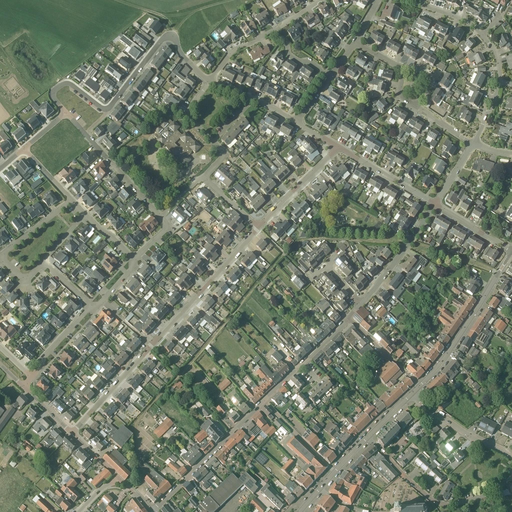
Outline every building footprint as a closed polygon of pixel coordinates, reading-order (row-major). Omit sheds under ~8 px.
[(284,14),(287,12),(286,10),(289,8),(285,2),(273,10),(278,17),(283,13),(284,14)] [(474,17),(478,10),(473,7),(473,8),(471,7),(472,6),(470,5),(471,4),(468,3),(465,8),(467,9),(466,12),(474,17)] [(327,10),(324,6),(318,10),(323,16),(327,14),(329,17),(333,13),(330,8),(327,10)] [(394,21),(398,9),(390,6),(388,12),(383,11),(380,20),(381,21),(386,22),(387,19),(394,21)] [(479,7),(478,10),(474,17),(482,22),(482,21),(485,22),(489,17),(483,14),(484,12),(483,10),(479,7)] [(261,28),(268,23),(267,22),(270,20),(265,12),(255,18),(261,28)] [(316,16),(315,14),(311,17),(310,15),(304,20),(308,26),(313,23),(315,25),(320,22),(317,18),(316,16)] [(349,28),(353,23),(349,20),(351,18),(346,14),(340,21),(341,21),(345,25),(349,28)] [(426,20),(420,17),(419,20),(418,20),(416,25),(413,24),(410,29),(413,31),(414,28),(420,31),(426,20)] [(429,33),(430,31),(427,30),(430,26),(429,26),(431,23),(426,20),(420,31),(425,34),(424,36),(426,38),(429,33)] [(256,29),(251,21),(248,23),(241,27),(246,36),(253,32),(253,31),(256,29)] [(344,35),(348,31),(343,28),(345,25),(341,21),(338,24),(337,26),(339,27),(337,30),(344,35)] [(155,22),(151,28),(145,24),(141,30),(147,34),(150,31),(155,35),(161,27),(155,22)] [(429,33),(432,34),(434,31),(439,34),(443,26),(438,23),(436,27),(436,26),(434,30),(431,29),(430,31),(429,33)] [(294,43),(300,39),(298,36),(301,35),(300,34),(303,32),(297,24),(293,27),(294,28),(287,32),(292,41),(294,43)] [(442,49),(446,41),(448,37),(445,36),(447,33),(447,32),(449,29),(443,26),(439,34),(437,37),(441,39),(437,47),(442,49)] [(233,30),(230,27),(224,32),(227,35),(222,39),(217,43),(222,49),(227,45),(226,44),(231,40),(233,41),(234,40),(234,41),(237,38),(238,37),(235,33),(236,33),(234,30),(233,30)] [(390,40),(396,30),(394,28),(391,33),(388,38),(390,40)] [(344,35),(337,30),(334,34),(330,31),(328,34),(335,39),(337,36),(341,40),(344,35)] [(459,43),(463,34),(456,30),(453,36),(449,34),(448,37),(446,41),(452,44),(454,40),(459,43)] [(375,42),(379,35),(373,32),(369,39),(375,42)] [(425,40),(424,42),(425,42),(428,44),(429,44),(432,36),(431,36),(432,34),(429,33),(426,38),(425,40)] [(334,48),(337,45),(333,42),(335,39),(328,34),(325,38),(327,40),(323,45),(331,50),(333,47),(334,48)] [(144,38),(140,35),(135,41),(145,48),(150,42),(144,38)] [(380,45),(384,38),(379,35),(375,42),(380,45)] [(508,41),(505,35),(498,39),(501,46),(500,47),(501,48),(505,46),(507,49),(511,46),(511,43),(510,40),(508,41)] [(137,52),(140,49),(123,36),(119,41),(131,50),(128,54),(136,60),(140,54),(137,52)] [(475,45),(470,40),(466,44),(464,41),(459,47),(463,52),(467,48),(469,50),(475,45)] [(391,52),(395,45),(389,41),(385,48),(391,52)] [(409,45),(406,44),(402,51),(405,52),(404,54),(409,57),(413,50),(415,48),(410,45),(409,45)] [(397,55),(401,48),(395,45),(391,52),(397,55)] [(201,56),(203,58),(208,54),(210,52),(204,46),(200,50),(198,52),(195,49),(193,52),(195,54),(193,55),(197,60),(201,56)] [(165,47),(161,52),(168,57),(171,52),(165,47)] [(269,53),(266,47),(261,50),(259,47),(252,51),(253,52),(249,54),(253,61),(259,58),(259,59),(264,57),(264,56),(269,53)] [(330,54),(323,48),(321,51),(320,50),(316,57),(323,62),(327,57),(327,58),(330,54)] [(415,61),(419,54),(413,50),(409,57),(415,61)] [(122,52),(118,58),(121,60),(118,64),(126,71),(127,69),(128,70),(131,66),(130,65),(131,64),(126,60),(129,58),(122,52)] [(161,52),(158,57),(164,62),(168,57),(161,52)] [(431,57),(431,56),(426,53),(422,60),(427,63),(431,57)] [(213,60),(210,56),(208,54),(203,58),(205,61),(201,64),(205,68),(206,67),(209,70),(214,65),(211,62),(213,60)] [(282,57),(277,54),(274,57),(273,56),(270,60),(275,64),(273,67),(275,68),(278,70),(283,62),(280,60),(282,57)] [(475,57),(473,54),(467,57),(465,59),(466,61),(468,60),(470,63),(475,61),(477,66),(480,65),(485,63),(481,55),(475,57)] [(372,63),(367,61),(367,60),(359,56),(355,63),(363,68),(365,64),(370,67),(369,70),(373,71),(376,65),(372,63)] [(158,57),(154,61),(161,66),(164,62),(158,57)] [(433,67),(437,60),(431,57),(427,63),(433,67)] [(153,71),(158,75),(160,73),(157,71),(161,66),(154,61),(151,66),(155,69),(153,71)] [(287,71),(292,64),(288,61),(283,68),(287,71)] [(294,71),(297,67),(292,64),(287,71),(292,74),(290,76),(293,78),(297,72),(294,71)] [(121,74),(121,75),(120,74),(120,73),(111,66),(112,67),(109,69),(112,71),(109,74),(119,82),(119,81),(123,76),(121,74)] [(178,66),(172,74),(175,76),(177,74),(181,68),(178,66)] [(302,79),(309,69),(304,66),(299,74),(304,76),(302,79)] [(222,78),(227,81),(231,73),(228,72),(230,69),(226,67),(223,72),(225,73),(222,78)] [(362,71),(357,67),(355,70),(350,68),(346,75),(353,79),(356,74),(359,76),(362,71)] [(84,82),(92,72),(88,69),(85,73),(84,73),(83,74),(79,71),(76,75),(77,75),(74,78),(80,82),(82,80),(84,82)] [(309,84),(313,79),(310,77),(313,72),(309,69),(302,79),(309,84)] [(156,78),(158,75),(153,71),(151,74),(147,71),(143,75),(150,80),(152,82),(156,78)] [(391,81),(393,74),(384,71),(383,75),(381,75),(380,78),(377,77),(376,81),(380,81),(383,82),(384,79),(391,81)] [(92,72),(84,82),(86,84),(84,86),(90,90),(95,83),(92,81),(93,79),(92,79),(95,75),(92,72)] [(299,74),(297,72),(293,78),(290,82),(293,84),(295,81),(299,74)] [(236,76),(231,73),(227,81),(232,83),(234,79),(237,80),(240,75),(240,74),(237,73),(236,76)] [(443,80),(449,84),(452,79),(453,78),(446,74),(443,80)] [(478,74),(477,75),(474,74),(471,78),(472,79),(482,84),(485,78),(482,76),(478,74)] [(143,75),(140,80),(146,85),(150,80),(143,75)] [(241,85),(245,78),(240,75),(237,80),(236,82),(241,85)] [(188,76),(185,79),(183,82),(185,83),(188,85),(193,89),(195,87),(194,86),(195,84),(190,80),(192,78),(188,76)] [(254,80),(249,77),(247,82),(245,85),(251,87),(254,80)] [(264,82),(259,79),(257,85),(254,89),(259,92),(262,87),(265,89),(265,88),(267,83),(264,82)] [(384,94),(386,86),(379,85),(380,81),(376,81),(376,80),(370,79),(369,82),(372,83),(373,83),(372,85),(377,87),(376,92),(384,94)] [(470,88),(476,91),(478,91),(478,92),(478,91),(474,89),(475,87),(477,88),(480,89),(482,84),(472,79),(469,84),(467,83),(466,85),(470,88)] [(143,89),(146,85),(140,80),(136,84),(143,89)] [(346,83),(341,80),(337,86),(342,89),(340,91),(345,94),(346,92),(345,91),(347,88),(350,90),(352,87),(354,84),(348,80),(346,83)] [(452,96),(453,94),(446,89),(449,84),(443,80),(439,85),(442,87),(441,89),(446,93),(452,96)] [(98,86),(95,83),(90,90),(95,94),(97,92),(99,93),(107,84),(103,81),(100,85),(99,84),(98,86)] [(270,97),(275,88),(276,86),(271,83),(271,84),(268,82),(267,83),(265,88),(268,89),(265,94),(270,97)] [(107,84),(99,93),(101,95),(99,98),(105,102),(107,99),(108,99),(111,96),(107,92),(108,91),(107,90),(110,86),(107,84)] [(145,91),(143,89),(136,84),(133,89),(142,96),(145,91)] [(193,89),(188,85),(186,88),(183,86),(180,91),(186,96),(188,93),(189,94),(193,89)] [(280,96),(283,90),(285,87),(283,86),(281,86),(279,91),(275,88),(270,97),(275,99),(277,94),(280,96)] [(182,104),(186,99),(184,98),(186,96),(180,91),(177,89),(176,88),(173,91),(173,92),(174,92),(173,93),(176,95),(179,98),(177,100),(182,104)] [(479,102),(482,97),(479,95),(475,93),(476,91),(470,88),(469,90),(470,91),(475,93),(472,99),(467,96),(467,97),(479,102)] [(286,105),(290,96),(285,94),(286,92),(283,90),(280,96),(283,98),(281,102),(286,105)] [(345,94),(340,91),(338,90),(337,93),(333,91),(331,94),(328,98),(337,103),(339,99),(339,98),(340,96),(346,99),(347,96),(345,94)] [(441,97),(443,94),(439,92),(436,90),(433,96),(442,101),(444,99),(441,97)] [(296,95),(292,93),(290,96),(286,105),(290,107),(293,102),(296,104),(299,98),(295,97),(296,95)] [(129,94),(126,98),(132,103),(136,99),(138,101),(140,98),(135,94),(133,97),(129,94)] [(182,104),(177,100),(174,98),(171,95),(167,100),(169,102),(167,104),(172,108),(174,105),(177,108),(179,105),(180,107),(182,104)] [(438,106),(442,101),(433,96),(429,101),(436,105),(438,106)] [(479,102),(467,97),(465,102),(463,101),(462,104),(470,108),(471,105),(473,106),(479,109),(481,104),(480,103),(479,102)] [(128,108),(132,103),(126,98),(122,103),(128,108)] [(329,106),(333,107),(334,105),(331,103),(325,99),(323,102),(329,106)] [(387,106),(384,103),(385,102),(382,100),(378,104),(374,101),(368,106),(372,110),(376,107),(381,112),(387,106)] [(31,103),(29,105),(38,115),(41,113),(46,119),(50,116),(50,117),(53,114),(53,113),(54,113),(52,111),(53,110),(50,107),(49,108),(47,106),(45,108),(42,105),(39,108),(36,105),(34,106),(31,103)] [(118,108),(115,113),(124,119),(127,115),(129,112),(124,109),(122,111),(118,108)] [(468,124),(471,119),(470,119),(471,116),(467,113),(468,110),(462,108),(460,113),(463,115),(460,120),(468,124)] [(398,119),(402,112),(397,109),(392,115),(398,119)] [(323,125),(327,117),(322,114),(323,112),(319,110),(316,116),(319,117),(317,121),(323,125)] [(403,122),(408,115),(402,112),(398,119),(403,122)] [(120,124),(124,119),(115,113),(111,117),(115,120),(113,123),(117,125),(120,128),(122,125),(120,124)] [(371,122),(378,117),(376,113),(369,118),(371,122)] [(27,125),(32,131),(39,125),(36,122),(39,120),(35,114),(30,119),(32,121),(27,125)] [(267,130),(274,118),(269,115),(266,120),(263,119),(259,125),(267,130)] [(328,128),(331,123),(336,126),(340,120),(338,118),(334,116),(332,120),(327,117),(323,125),(328,128)] [(275,133),(278,128),(275,126),(278,121),(274,118),(267,130),(271,132),(271,133),(274,135),(275,133)] [(174,122),(173,123),(170,120),(168,122),(164,119),(153,131),(156,134),(154,136),(157,139),(156,141),(162,146),(163,145),(170,152),(169,153),(175,159),(176,158),(178,160),(177,161),(184,168),(191,161),(187,157),(192,151),(195,154),(201,148),(195,142),(194,142),(191,139),(191,138),(185,133),(182,136),(177,131),(180,128),(174,122)] [(242,119),(239,122),(245,128),(248,124),(242,119)] [(412,131),(418,122),(413,119),(408,126),(407,128),(412,131)] [(235,126),(241,132),(245,128),(239,122),(235,126)] [(421,136),(421,135),(418,134),(424,125),(418,122),(412,131),(411,133),(417,136),(415,139),(417,141),(421,136)] [(5,123),(1,127),(6,133),(10,130),(5,123)] [(12,136),(18,143),(26,136),(23,132),(26,130),(21,124),(18,127),(20,130),(12,136)] [(278,135),(279,132),(284,135),(289,127),(284,124),(281,129),(278,128),(275,133),(278,135)] [(351,128),(343,124),(339,130),(344,133),(342,138),(344,139),(352,126),(351,128)] [(511,124),(510,127),(506,126),(505,129),(494,126),(492,135),(499,137),(498,140),(506,142),(508,135),(511,135),(511,124)] [(112,136),(121,129),(120,128),(117,125),(109,132),(112,136)] [(98,138),(104,132),(106,130),(102,126),(100,128),(94,133),(98,138)] [(235,126),(232,130),(238,135),(241,132),(235,126)] [(358,133),(360,130),(352,126),(344,139),(347,141),(349,136),(358,142),(362,135),(358,133)] [(290,142),(293,137),(290,135),(293,130),(289,127),(284,135),(282,139),(286,141),(287,140),(290,142)] [(232,130),(228,133),(234,139),(238,135),(232,130)] [(434,148),(437,143),(434,141),(438,135),(431,130),(426,140),(430,143),(429,145),(434,148)] [(12,143),(3,131),(0,133),(0,136),(4,141),(5,142),(0,146),(0,150),(4,155),(7,152),(7,153),(7,152),(9,151),(12,148),(11,146),(10,145),(12,143)] [(127,137),(124,133),(119,137),(122,141),(127,137)] [(237,142),(234,139),(228,133),(224,137),(230,143),(233,146),(235,143),(237,142)] [(102,142),(106,147),(112,141),(108,137),(102,142)] [(221,141),(227,147),(230,143),(224,137),(221,141)] [(301,146),(305,151),(312,145),(307,140),(305,141),(302,138),(296,144),(300,148),(301,146)] [(368,153),(374,143),(366,138),(363,144),(368,147),(365,152),(368,153)] [(112,141),(106,147),(110,151),(118,143),(114,139),(112,141)] [(451,157),(456,150),(450,147),(452,143),(446,140),(442,146),(447,149),(444,153),(443,153),(441,156),(446,160),(449,155),(451,157)] [(243,148),(241,146),(237,142),(235,143),(242,150),(243,148)] [(374,143),(368,153),(370,155),(372,150),(377,153),(379,151),(382,153),(386,147),(382,144),(381,147),(374,143)] [(319,154),(316,150),(312,145),(305,151),(300,156),(304,161),(307,158),(311,161),(311,162),(314,158),(315,157),(319,155),(319,154)] [(295,168),(301,163),(296,158),(299,156),(294,151),(290,155),(293,159),(289,162),(295,168)] [(97,158),(92,152),(89,155),(88,153),(82,158),(88,165),(89,165),(90,164),(97,158)] [(391,167),(397,156),(390,152),(386,158),(391,161),(388,165),(391,167)] [(285,178),(290,173),(283,166),(285,164),(276,154),(274,157),(282,165),(277,169),(285,178)] [(401,167),(404,161),(397,156),(391,167),(393,168),(396,164),(401,167)] [(492,163),(480,159),(479,162),(475,160),(472,171),(479,173),(480,170),(482,166),(485,167),(484,171),(491,173),(492,169),(490,168),(492,163)] [(444,170),(444,169),(443,168),(445,165),(437,160),(434,164),(437,166),(434,171),(441,175),(444,170)] [(34,171),(27,163),(21,167),(24,172),(21,174),(29,182),(32,180),(29,175),(34,171)] [(99,181),(102,178),(108,173),(104,168),(105,168),(100,163),(93,169),(98,174),(95,177),(99,181)] [(219,180),(226,172),(224,170),(226,167),(224,165),(214,176),(219,180)] [(417,168),(412,165),(409,168),(405,175),(412,180),(413,177),(416,179),(419,174),(423,167),(419,165),(417,168)] [(347,171),(342,166),(338,170),(334,166),(332,168),(341,177),(347,171)] [(68,184),(75,177),(67,168),(60,174),(63,177),(62,178),(68,184)] [(274,176),(280,182),(285,178),(277,169),(272,174),(267,168),(265,170),(271,177),(273,175),(274,176)] [(335,183),(341,177),(332,168),(330,170),(334,174),(329,178),(335,183)] [(269,179),(271,177),(265,170),(263,169),(261,171),(265,175),(269,179)] [(356,184),(362,173),(357,169),(353,176),(357,178),(357,179),(355,180),(353,182),(356,184)] [(11,174),(6,178),(12,184),(11,184),(14,188),(24,180),(16,171),(11,175),(11,174)] [(223,184),(233,173),(231,171),(228,174),(226,172),(219,180),(223,184)] [(228,188),(231,184),(235,180),(232,178),(235,175),(233,173),(223,184),(228,188)] [(364,182),(368,176),(362,173),(356,184),(358,185),(359,183),(359,181),(360,180),(364,182)] [(117,185),(116,183),(118,181),(114,176),(107,182),(112,187),(116,191),(120,187),(118,184),(117,185)] [(429,176),(428,179),(426,178),(421,185),(427,189),(430,184),(434,186),(437,181),(433,179),(429,176)] [(257,190),(259,188),(250,178),(248,180),(253,185),(257,190)] [(369,195),(377,182),(372,178),(368,185),(372,187),(372,188),(370,189),(369,191),(367,194),(369,195)] [(83,195),(85,193),(91,188),(89,186),(87,188),(85,186),(81,181),(72,189),(77,194),(80,191),(83,195)] [(276,186),(270,181),(266,185),(271,191),(276,186)] [(333,190),(326,182),(323,185),(323,184),(318,188),(315,185),(313,186),(322,196),(324,199),(327,196),(324,193),(327,189),(330,192),(333,190)] [(379,191),(383,185),(377,182),(369,195),(371,196),(373,194),(375,192),(374,190),(375,189),(379,191)] [(95,184),(91,188),(85,193),(87,195),(82,200),(84,201),(83,202),(86,206),(87,205),(89,207),(96,201),(90,194),(98,187),(95,184)] [(239,194),(241,192),(244,190),(237,184),(233,188),(239,194)] [(271,191),(266,185),(265,185),(261,189),(266,195),(271,191)] [(315,202),(322,196),(313,186),(311,188),(314,192),(310,196),(315,202)] [(382,197),(383,197),(385,198),(384,201),(383,203),(385,204),(393,191),(387,187),(383,194),(381,192),(376,200),(379,202),(382,197)] [(124,197),(127,200),(131,195),(125,188),(120,193),(118,195),(122,200),(124,197)] [(200,200),(207,192),(202,188),(197,193),(196,192),(193,195),(197,199),(198,198),(200,200)] [(460,201),(464,195),(465,193),(461,190),(457,197),(451,193),(447,201),(448,201),(448,202),(450,203),(453,204),(453,203),(455,205),(458,200),(460,201)] [(260,207),(265,203),(259,197),(255,192),(254,191),(249,196),(254,201),(255,201),(260,207)] [(394,200),(398,194),(393,191),(385,204),(387,205),(389,201),(389,199),(390,198),(393,199),(389,206),(392,208),(396,201),(394,200)] [(112,200),(118,195),(115,192),(109,197),(112,200)] [(207,202),(211,196),(207,192),(200,200),(203,202),(202,203),(205,206),(208,204),(207,202)] [(52,206),(57,202),(51,194),(46,198),(46,199),(43,201),(48,207),(51,205),(52,206)] [(249,196),(248,194),(245,197),(252,204),(250,206),(255,212),(260,207),(255,201),(254,201),(249,196)] [(466,212),(470,205),(465,203),(468,198),(464,195),(460,201),(463,203),(460,208),(466,212)] [(417,213),(421,208),(407,199),(405,202),(413,207),(411,209),(417,213)] [(479,219),(482,213),(479,211),(484,202),(479,199),(476,204),(478,205),(472,215),(479,219)] [(141,207),(142,207),(138,203),(136,205),(132,201),(126,206),(131,211),(133,210),(135,212),(136,212),(139,215),(144,211),(141,207)] [(294,205),(303,214),(308,207),(303,202),(299,207),(296,203),(294,205)] [(102,206),(99,203),(93,209),(96,212),(95,213),(101,220),(108,213),(102,206)] [(497,205),(495,203),(494,205),(493,204),(489,211),(493,213),(497,207),(497,206),(497,205)] [(40,215),(44,212),(37,204),(26,212),(32,220),(39,214),(40,215)] [(302,219),(305,216),(303,214),(294,205),(292,207),(295,211),(291,215),(293,217),(291,219),(296,224),(298,222),(297,220),(299,218),(302,219)] [(176,221),(183,213),(180,210),(181,210),(177,206),(174,209),(176,211),(171,216),(176,221)] [(417,213),(411,209),(410,212),(406,210),(405,212),(402,210),(400,213),(406,217),(408,214),(414,218),(417,213)] [(241,230),(244,227),(241,224),(243,223),(237,218),(239,216),(234,211),(231,214),(233,216),(229,220),(233,223),(241,230)] [(186,215),(183,213),(176,221),(180,225),(185,219),(187,221),(190,218),(186,215)] [(377,216),(384,221),(385,219),(380,216),(381,214),(379,213),(377,216)] [(407,228),(411,223),(405,219),(406,217),(400,213),(398,215),(401,217),(397,222),(407,228)] [(117,219),(113,214),(107,219),(112,224),(111,225),(117,231),(119,229),(120,230),(122,228),(121,228),(123,226),(117,219)] [(28,222),(23,216),(20,218),(21,220),(19,221),(17,219),(12,223),(18,231),(23,227),(22,225),(24,223),(25,224),(28,222)] [(440,227),(444,221),(437,217),(433,223),(433,224),(431,228),(434,230),(436,225),(440,227)] [(158,224),(151,218),(146,223),(145,222),(139,227),(143,233),(146,230),(150,234),(153,230),(152,229),(158,224)] [(220,224),(225,228),(226,226),(229,228),(234,232),(235,231),(238,234),(241,230),(233,223),(229,220),(229,219),(225,224),(222,222),(220,224)] [(441,234),(441,235),(441,234),(444,236),(444,235),(450,225),(444,221),(440,227),(443,230),(441,234)] [(277,223),(275,225),(287,235),(293,229),(285,222),(281,226),(277,223)] [(404,233),(407,228),(397,222),(394,227),(404,233)] [(505,228),(504,228),(505,225),(500,222),(496,228),(502,232),(501,234),(508,239),(511,233),(511,229),(510,229),(509,231),(505,228)] [(273,235),(279,240),(280,238),(282,241),(287,235),(275,225),(273,227),(277,230),(273,235)] [(91,231),(85,226),(83,229),(82,228),(81,230),(81,231),(78,234),(81,236),(79,239),(85,244),(89,239),(86,236),(91,231)] [(457,238),(461,231),(454,227),(447,238),(450,240),(453,235),(457,238)] [(2,245),(5,243),(4,243),(7,240),(5,237),(9,234),(4,228),(0,230),(0,233),(1,234),(0,234),(0,245),(2,245)] [(143,238),(137,231),(132,236),(129,239),(130,239),(127,242),(126,241),(127,241),(126,241),(128,244),(130,247),(130,246),(133,249),(137,245),(136,244),(143,238)] [(460,246),(467,235),(461,231),(457,238),(460,240),(457,244),(460,246)] [(228,245),(231,242),(228,239),(230,237),(225,233),(220,238),(228,245)] [(205,237),(211,243),(213,241),(206,234),(204,236),(205,237)] [(444,236),(441,234),(441,235),(436,243),(439,245),(445,236),(444,236)] [(215,259),(218,256),(215,253),(217,251),(211,247),(209,245),(211,243),(205,237),(203,239),(208,244),(204,249),(206,251),(215,259)] [(473,248),(477,241),(470,237),(464,248),(467,250),(469,245),(473,248)] [(82,244),(75,238),(72,241),(71,243),(70,242),(65,248),(71,254),(77,248),(76,248),(78,246),(79,248),(82,244)] [(225,248),(228,245),(220,238),(216,243),(221,247),(222,245),(225,248)] [(101,250),(107,245),(104,241),(98,246),(101,250)] [(256,247),(261,252),(264,248),(265,249),(268,252),(270,250),(273,247),(269,243),(266,246),(261,241),(256,247)] [(477,256),(481,249),(484,245),(477,241),(473,248),(477,250),(474,254),(477,256)] [(318,248),(319,249),(325,255),(326,257),(331,252),(329,250),(331,248),(325,242),(322,244),(318,248)] [(200,254),(196,251),(193,248),(191,250),(198,257),(201,255),(200,254)] [(493,261),(498,254),(488,248),(483,255),(493,261)] [(198,257),(191,250),(189,249),(188,250),(190,252),(189,253),(196,259),(198,257)] [(312,251),(320,260),(325,255),(319,249),(315,253),(313,251),(312,251)] [(391,254),(385,250),(382,253),(378,250),(374,255),(379,259),(381,256),(386,260),(391,254)] [(153,261),(149,265),(158,273),(162,269),(159,267),(163,263),(161,261),(165,257),(164,257),(158,251),(156,254),(155,254),(153,256),(151,259),(153,261)] [(215,259),(206,251),(201,256),(208,261),(209,260),(212,262),(215,259)] [(316,264),(320,260),(312,251),(308,255),(316,264)] [(342,253),(339,256),(337,257),(339,260),(335,263),(340,268),(349,259),(344,255),(346,253),(344,251),(342,253)] [(67,256),(63,252),(61,255),(60,254),(61,253),(60,253),(54,260),(57,263),(56,263),(59,266),(66,259),(65,258),(67,256)] [(252,264),(253,265),(257,261),(256,259),(250,253),(245,258),(252,264)] [(317,265),(316,264),(308,255),(306,253),(301,257),(302,258),(298,263),(302,267),(300,269),(304,273),(311,267),(312,269),(317,265)] [(112,258),(107,254),(104,257),(108,260),(102,266),(110,273),(113,269),(112,268),(117,263),(112,258)] [(379,259),(374,255),(376,256),(374,259),(371,257),(368,262),(373,265),(375,263),(381,268),(384,263),(379,259)] [(422,266),(426,261),(420,257),(416,262),(411,257),(406,263),(415,270),(419,264),(422,266)] [(253,266),(253,265),(252,264),(245,258),(241,263),(247,269),(249,270),(250,270),(253,267),(253,266)] [(349,259),(340,268),(338,269),(343,274),(351,266),(351,265),(347,261),(349,259)] [(202,274),(205,271),(202,268),(204,266),(199,261),(194,266),(202,274)] [(412,281),(419,273),(414,270),(415,270),(406,263),(401,270),(407,274),(405,276),(412,281)] [(148,268),(145,266),(141,270),(148,276),(152,272),(153,274),(156,271),(150,266),(148,268)] [(190,271),(195,276),(196,274),(199,277),(202,274),(194,266),(190,271)] [(351,275),(353,272),(355,270),(351,266),(343,274),(347,278),(344,281),(346,283),(350,279),(353,277),(351,275)] [(185,272),(181,267),(179,269),(180,271),(183,273),(181,275),(178,278),(181,281),(189,288),(192,285),(189,282),(191,280),(186,276),(183,274),(185,272)] [(378,272),(373,267),(371,269),(370,268),(368,270),(367,269),(365,271),(363,273),(365,275),(368,273),(372,278),(378,272)] [(90,270),(87,268),(83,272),(91,279),(93,281),(96,278),(101,283),(102,281),(103,282),(102,282),(103,282),(106,279),(105,279),(106,277),(98,270),(95,274),(93,272),(91,270),(90,270)] [(237,279),(241,274),(236,269),(231,274),(237,279)] [(148,276),(141,270),(137,274),(140,277),(138,279),(144,284),(146,282),(150,278),(148,276)] [(300,290),(306,284),(300,278),(302,276),(298,271),(294,275),(297,279),(293,283),(300,290)] [(362,287),(367,283),(365,281),(367,279),(361,273),(359,275),(361,276),(357,281),(362,287)] [(232,284),(237,279),(231,274),(226,279),(232,284)] [(330,278),(325,274),(323,276),(321,274),(314,280),(317,283),(319,280),(324,284),(325,283),(330,278)] [(403,279),(398,274),(393,280),(399,284),(402,287),(405,283),(407,285),(408,286),(410,283),(411,281),(412,281),(405,276),(403,279)] [(328,289),(334,283),(335,282),(331,277),(330,278),(325,283),(327,286),(325,288),(327,290),(326,291),(328,289)] [(511,280),(507,277),(505,281),(498,291),(508,297),(511,292),(511,280)] [(48,282),(44,278),(41,281),(40,281),(39,282),(39,283),(36,286),(37,287),(37,288),(39,290),(40,290),(43,292),(48,287),(53,292),(59,286),(51,278),(48,282)] [(97,285),(93,281),(91,279),(88,282),(87,281),(82,286),(87,291),(86,291),(90,295),(95,289),(94,288),(97,285)] [(142,287),(133,279),(131,281),(129,283),(138,291),(142,287)] [(264,279),(260,283),(264,288),(268,283),(264,279)] [(350,279),(346,283),(349,286),(355,293),(357,291),(359,293),(363,288),(362,287),(357,281),(354,284),(350,279)] [(397,298),(400,295),(397,293),(399,290),(396,288),(399,284),(393,280),(388,287),(394,291),(391,295),(396,300),(398,298),(397,298)] [(7,284),(3,281),(0,284),(0,287),(2,289),(6,293),(6,294),(8,292),(13,287),(9,282),(7,284)] [(187,291),(189,288),(181,281),(177,286),(182,290),(183,288),(187,291)] [(480,285),(476,283),(473,281),(466,292),(472,296),(476,290),(477,290),(480,285)] [(134,296),(138,291),(129,283),(127,285),(125,288),(131,294),(134,296)] [(223,294),(228,289),(222,283),(218,289),(223,294)] [(327,299),(329,301),(334,296),(339,291),(337,289),(338,288),(334,283),(328,289),(332,294),(327,299)] [(176,303),(181,298),(175,293),(177,290),(173,287),(171,289),(174,291),(171,294),(173,295),(171,298),(176,303)] [(461,292),(457,288),(454,287),(451,291),(458,296),(461,292)] [(216,301),(218,303),(221,305),(224,302),(222,301),(226,297),(223,294),(218,289),(213,294),(218,298),(216,301)] [(289,293),(286,290),(284,293),(291,299),(294,296),(290,292),(289,293)] [(348,296),(347,295),(344,292),(343,291),(341,293),(339,291),(334,296),(336,298),(337,297),(338,297),(340,300),(341,301),(346,301),(348,299),(347,297),(348,296)] [(11,295),(8,292),(6,294),(6,293),(0,299),(0,304),(2,306),(7,300),(11,304),(12,304),(16,299),(18,297),(13,293),(11,295)] [(380,304),(385,309),(389,305),(386,302),(390,298),(384,292),(378,297),(382,302),(380,304)] [(126,297),(124,296),(122,293),(117,298),(120,301),(122,303),(125,305),(128,302),(134,307),(137,303),(134,300),(128,294),(126,297)] [(38,305),(42,301),(35,294),(31,299),(32,300),(31,301),(27,301),(27,307),(33,307),(36,304),(38,305)] [(471,310),(476,302),(469,297),(464,305),(454,298),(451,302),(461,309),(457,315),(455,313),(452,317),(455,318),(462,323),(471,310)] [(164,317),(168,312),(163,307),(165,305),(161,301),(157,298),(155,300),(159,303),(154,308),(164,317)] [(163,299),(161,301),(165,305),(167,303),(172,307),(176,303),(171,298),(169,300),(168,298),(166,301),(163,299)] [(210,308),(214,304),(209,298),(204,303),(210,308)] [(27,307),(27,301),(27,299),(21,300),(21,301),(18,301),(16,299),(12,304),(16,308),(21,308),(21,310),(21,312),(26,317),(30,312),(27,309),(27,307)] [(499,303),(493,299),(489,305),(495,309),(497,306),(501,308),(503,309),(507,302),(505,300),(502,299),(499,303)] [(74,312),(80,306),(73,300),(68,306),(63,311),(69,316),(73,311),(74,312)] [(343,311),(348,307),(346,306),(348,304),(346,301),(341,301),(340,302),(336,302),(333,305),(338,310),(340,308),(343,311)] [(438,306),(437,309),(442,312),(447,303),(445,301),(441,308),(438,306)] [(217,328),(220,325),(211,316),(214,312),(211,310),(210,308),(204,303),(200,308),(205,313),(207,314),(204,317),(211,323),(214,325),(215,326),(217,328)] [(316,307),(322,313),(330,306),(327,303),(322,308),(318,304),(316,307)] [(164,317),(154,308),(148,315),(152,319),(155,317),(160,321),(164,317)] [(360,325),(369,316),(368,315),(369,314),(362,308),(352,318),(360,325)] [(381,318),(386,313),(387,312),(383,308),(376,314),(381,318)] [(452,317),(444,310),(442,313),(438,320),(446,326),(444,329),(453,335),(462,323),(455,318),(452,317)] [(480,318),(487,323),(490,317),(495,320),(497,318),(485,310),(480,318)] [(111,316),(108,313),(107,313),(104,311),(99,316),(100,317),(93,324),(94,326),(97,328),(98,329),(98,328),(99,330),(101,328),(99,327),(105,321),(108,324),(113,319),(110,316),(111,316)] [(328,319),(334,325),(335,324),(340,319),(335,313),(336,313),(334,311),(332,313),(333,314),(329,318),(328,319)] [(67,319),(60,313),(57,316),(51,323),(54,326),(56,327),(57,326),(59,328),(64,323),(64,322),(67,319)] [(131,313),(125,320),(127,322),(134,315),(131,313)] [(146,317),(147,318),(143,323),(151,331),(156,326),(151,321),(152,319),(148,315),(146,313),(144,315),(146,318),(146,317)] [(196,313),(191,318),(197,323),(199,326),(204,320),(209,325),(209,324),(212,327),(214,325),(211,323),(204,317),(202,319),(196,313)] [(367,332),(371,329),(376,323),(369,316),(360,325),(367,332)] [(197,323),(191,318),(186,323),(192,328),(195,330),(199,326),(197,323)] [(488,338),(486,336),(488,333),(486,332),(490,325),(487,323),(480,318),(466,338),(472,342),(473,342),(482,348),(486,341),(488,338)] [(335,327),(333,325),(334,325),(328,319),(327,320),(327,319),(324,322),(327,325),(320,331),(319,329),(318,329),(326,336),(335,327)] [(502,333),(507,326),(504,325),(499,321),(494,328),(502,333)] [(141,326),(137,322),(133,327),(140,333),(142,331),(147,336),(151,331),(143,323),(141,326)] [(7,330),(1,324),(0,324),(0,336),(4,340),(7,336),(10,339),(17,332),(10,326),(7,330)] [(46,344),(48,342),(47,341),(50,338),(49,337),(54,331),(48,325),(41,332),(42,333),(36,340),(43,346),(45,343),(46,344)] [(356,332),(354,330),(355,329),(351,325),(340,334),(339,333),(339,334),(344,338),(346,337),(351,332),(354,334),(356,332)] [(92,328),(90,326),(88,328),(86,330),(95,339),(99,334),(97,332),(95,330),(92,328)] [(177,333),(185,340),(189,336),(194,340),(195,339),(196,340),(198,338),(196,336),(191,331),(189,334),(182,327),(177,333)] [(301,327),(298,330),(303,335),(302,336),(304,338),(303,338),(313,348),(318,344),(312,338),(312,339),(301,327)] [(318,344),(326,336),(318,329),(311,336),(312,338),(318,344)] [(444,347),(450,340),(453,335),(444,329),(441,333),(443,335),(438,342),(444,347)] [(91,343),(95,339),(86,330),(84,332),(84,333),(82,335),(88,341),(89,341),(91,343)] [(384,339),(390,333),(388,331),(385,334),(383,333),(380,335),(378,333),(373,338),(379,344),(384,339)] [(362,338),(356,332),(354,334),(351,332),(346,337),(344,338),(344,339),(364,359),(373,351),(367,344),(368,343),(363,338),(362,338)] [(137,349),(141,344),(136,339),(138,337),(134,333),(132,335),(134,338),(132,340),(134,341),(131,344),(137,349)] [(173,338),(177,342),(175,344),(182,351),(183,350),(183,351),(185,348),(181,345),(185,340),(177,333),(173,338)] [(344,339),(344,338),(339,334),(331,341),(332,342),(338,348),(341,345),(339,343),(344,339)] [(87,342),(81,337),(78,339),(76,341),(85,349),(89,345),(87,343),(87,342)] [(303,338),(301,340),(301,341),(305,345),(301,349),(306,355),(312,350),(313,348),(303,338)] [(472,342),(466,338),(462,347),(459,352),(464,354),(464,352),(466,353),(468,350),(468,349),(472,342)] [(379,344),(388,352),(390,355),(394,351),(393,350),(395,347),(391,344),(390,345),(384,339),(379,344)] [(131,344),(127,340),(121,347),(118,345),(125,351),(127,348),(132,353),(137,349),(131,344)] [(443,349),(444,347),(438,342),(435,345),(429,340),(427,342),(426,341),(425,343),(430,347),(433,349),(439,354),(443,349)] [(81,354),(85,349),(76,341),(74,343),(75,343),(72,346),(79,352),(79,351),(81,354)] [(419,352),(416,349),(408,341),(402,349),(405,352),(408,349),(416,356),(419,352)] [(182,351),(175,344),(173,346),(169,342),(164,348),(169,352),(172,350),(178,355),(180,352),(182,351)] [(338,349),(338,348),(332,342),(329,345),(330,346),(327,348),(334,355),(335,354),(336,355),(340,351),(338,349)] [(26,348),(22,343),(18,347),(19,348),(16,351),(17,352),(17,353),(18,355),(19,354),(20,354),(23,357),(24,356),(30,361),(35,355),(32,353),(36,349),(30,344),(26,348)] [(128,358),(123,353),(125,351),(118,345),(116,347),(121,352),(119,354),(121,355),(118,358),(116,355),(115,355),(124,363),(128,358)] [(298,363),(302,359),(297,353),(290,346),(289,347),(287,349),(296,358),(294,359),(298,363)] [(467,354),(472,357),(477,350),(472,347),(467,354)] [(207,351),(213,358),(217,354),(211,348),(207,351)] [(334,355),(327,348),(326,350),(325,349),(322,352),(326,356),(327,355),(330,359),(333,357),(333,356),(334,355)] [(301,349),(297,353),(302,359),(306,355),(301,349)] [(432,363),(439,354),(433,349),(429,355),(425,352),(423,355),(426,358),(432,363)] [(70,354),(67,351),(62,357),(62,358),(60,361),(67,368),(70,365),(69,364),(75,357),(71,353),(70,354)] [(323,359),(326,363),(329,360),(330,359),(327,355),(326,356),(322,352),(321,351),(314,358),(311,360),(319,368),(322,366),(321,364),(320,362),(323,359)] [(456,352),(451,359),(458,362),(459,362),(463,365),(465,360),(461,358),(462,356),(456,352)] [(273,369),(276,373),(282,378),(290,371),(288,369),(285,366),(280,361),(282,359),(277,353),(274,355),(279,362),(277,364),(279,367),(278,368),(276,366),(273,369)] [(124,363),(115,355),(113,357),(115,359),(113,361),(110,359),(109,358),(107,360),(109,361),(108,361),(112,365),(114,362),(120,367),(124,363)] [(423,364),(418,359),(415,363),(425,372),(431,365),(425,361),(423,364)] [(111,377),(116,372),(110,367),(112,365),(108,361),(106,360),(100,366),(106,372),(111,377)] [(452,361),(441,374),(449,381),(450,382),(458,373),(456,371),(459,366),(452,361)] [(155,367),(150,362),(146,367),(151,371),(152,373),(157,368),(161,371),(164,368),(159,363),(155,367)] [(391,365),(388,362),(378,371),(383,376),(393,365),(392,363),(391,365)] [(418,380),(424,373),(413,363),(407,369),(418,380)] [(63,376),(64,375),(64,373),(62,371),(55,365),(51,369),(53,370),(48,374),(55,380),(57,377),(57,378),(60,375),(61,376),(63,376)] [(393,385),(397,382),(396,380),(402,374),(393,365),(383,376),(390,383),(393,385)] [(257,384),(255,385),(264,395),(274,386),(275,385),(260,369),(257,366),(254,369),(256,372),(255,373),(262,380),(261,380),(264,383),(259,388),(258,388),(259,386),(257,384)] [(282,378),(276,373),(273,376),(270,373),(264,366),(260,369),(275,385),(282,378)] [(149,374),(151,371),(146,367),(141,372),(147,376),(145,378),(149,382),(150,380),(148,378),(150,375),(149,374)] [(337,367),(333,371),(339,377),(343,373),(337,367)] [(387,386),(390,383),(383,376),(378,371),(375,374),(387,386)] [(111,377),(106,372),(104,374),(102,373),(100,375),(98,373),(96,375),(97,377),(99,379),(101,377),(107,381),(111,377)] [(425,391),(433,401),(444,389),(442,387),(449,381),(441,374),(425,391)] [(253,380),(247,375),(244,377),(250,383),(253,380)] [(143,381),(137,376),(133,381),(138,386),(140,383),(142,385),(144,382),(147,385),(149,382),(145,378),(143,381)] [(295,385),(300,381),(295,376),(290,381),(295,385)] [(44,393),(48,389),(46,386),(49,383),(43,377),(38,383),(39,384),(37,387),(39,389),(38,390),(41,392),(42,391),(44,393)] [(100,379),(99,379),(97,377),(92,382),(89,380),(89,381),(86,384),(89,387),(91,385),(98,391),(103,385),(99,381),(100,379)] [(226,379),(222,383),(226,388),(231,384),(226,379)] [(403,394),(413,385),(407,379),(397,388),(403,394)] [(357,389),(362,383),(359,380),(353,385),(357,389)] [(132,393),(136,396),(137,395),(138,394),(135,392),(137,389),(136,388),(138,386),(133,381),(129,386),(134,391),(132,393)] [(178,381),(174,385),(175,385),(176,387),(179,390),(183,386),(178,381)] [(265,395),(264,395),(255,385),(251,381),(249,385),(252,388),(252,387),(254,389),(251,392),(259,400),(265,395)] [(298,393),(299,392),(300,391),(299,390),(304,385),(300,381),(295,385),(298,389),(296,391),(298,393)] [(332,386),(327,381),(323,386),(328,391),(331,387),(333,389),(335,387),(333,385),(332,386)] [(456,394),(459,391),(451,383),(448,386),(456,394)] [(323,395),(328,391),(323,386),(318,390),(323,395)] [(86,387),(83,390),(81,392),(77,389),(76,391),(81,396),(81,397),(82,398),(83,396),(89,401),(94,395),(88,390),(89,390),(86,387)] [(284,404),(287,401),(282,397),(287,391),(283,387),(271,400),(277,406),(281,402),(284,404)] [(58,388),(47,400),(50,402),(57,395),(61,390),(58,388)] [(254,405),(259,400),(251,392),(247,388),(242,392),(254,405)] [(403,394),(397,388),(389,395),(386,392),(378,400),(385,408),(386,410),(403,394)] [(244,415),(249,410),(242,402),(236,395),(238,393),(235,389),(227,396),(244,415)] [(130,395),(125,390),(120,395),(126,400),(128,397),(129,399),(130,398),(135,402),(138,398),(136,396),(132,393),(130,395)] [(318,400),(323,395),(318,390),(313,394),(318,400)] [(297,406),(300,404),(305,399),(301,395),(299,393),(297,395),(299,396),(295,400),(297,401),(295,404),(297,406)] [(315,407),(317,405),(315,403),(318,400),(313,394),(309,399),(314,404),(313,405),(315,407)] [(120,395),(116,400),(121,404),(119,407),(123,410),(125,408),(123,406),(125,403),(123,402),(126,400),(120,395)] [(22,407),(28,401),(22,396),(17,402),(16,401),(12,405),(10,407),(0,421),(0,430),(15,411),(14,410),(15,408),(16,409),(19,405),(22,407)] [(75,403),(69,397),(66,401),(65,400),(56,409),(61,414),(69,406),(71,408),(75,403)] [(82,398),(81,397),(78,400),(81,402),(85,406),(87,403),(83,400),(82,398)] [(62,401),(59,398),(52,406),(56,409),(65,400),(64,399),(62,401)] [(385,408),(378,400),(376,398),(374,400),(378,405),(373,409),(378,414),(385,408)] [(442,411),(451,403),(447,398),(438,406),(442,411)] [(314,408),(310,403),(309,404),(305,399),(300,404),(301,405),(304,408),(304,409),(308,405),(310,407),(309,409),(311,411),(314,408)] [(373,409),(368,403),(365,406),(369,410),(364,414),(371,421),(378,414),(373,409)] [(112,404),(108,409),(113,414),(115,411),(117,412),(119,410),(121,413),(123,410),(119,407),(117,409),(112,404)] [(231,410),(228,412),(227,412),(220,406),(216,409),(222,416),(225,414),(228,418),(234,424),(239,418),(234,413),(231,410)] [(35,422),(38,419),(35,417),(39,413),(33,407),(26,414),(35,422)] [(271,413),(265,407),(261,411),(271,421),(274,418),(270,415),(271,413)] [(70,422),(74,417),(78,413),(75,411),(72,408),(64,417),(70,422)] [(111,416),(113,414),(108,409),(103,414),(109,419),(107,421),(111,424),(112,423),(112,422),(110,420),(112,417),(111,416)] [(206,417),(210,414),(206,409),(202,412),(206,417)] [(395,423),(396,424),(399,427),(403,431),(406,427),(408,428),(410,427),(408,425),(412,420),(415,423),(415,422),(417,420),(414,417),(415,416),(407,410),(395,423)] [(256,425),(261,430),(266,424),(262,420),(263,419),(261,417),(258,413),(251,419),(256,425)] [(359,433),(371,421),(364,414),(354,425),(351,422),(352,421),(348,418),(346,420),(351,425),(353,426),(359,433)] [(47,430),(52,425),(45,418),(39,425),(38,423),(33,430),(37,433),(39,430),(38,430),(41,426),(46,430),(47,429),(47,430)] [(166,432),(173,424),(167,418),(160,426),(166,432)] [(485,432),(490,422),(483,418),(478,429),(485,432)] [(278,419),(273,424),(278,429),(283,425),(278,419)] [(208,420),(207,420),(202,425),(200,427),(200,428),(212,441),(216,444),(224,436),(224,435),(223,436),(212,424),(208,420)] [(94,436),(95,435),(99,431),(96,428),(98,426),(95,422),(83,435),(89,440),(94,435),(94,436)] [(254,427),(249,422),(244,427),(244,428),(241,431),(249,440),(250,440),(249,441),(250,443),(262,431),(261,430),(256,425),(254,427)] [(491,436),(497,425),(490,422),(485,432),(491,436)] [(508,436),(511,428),(511,425),(506,422),(501,433),(508,436)] [(313,430),(317,434),(322,429),(318,424),(313,430)] [(123,425),(118,431),(114,435),(111,439),(111,440),(122,449),(134,434),(126,428),(123,425)] [(340,436),(337,433),(339,431),(333,425),(326,433),(332,438),(333,438),(337,442),(345,449),(352,440),(353,439),(349,435),(346,432),(342,428),(341,428),(346,433),(345,433),(343,436),(342,435),(340,436)] [(383,449),(387,446),(389,444),(391,446),(393,444),(391,442),(400,433),(392,425),(376,442),(383,449)] [(166,432),(160,426),(153,432),(159,438),(166,432)] [(359,433),(353,426),(348,431),(343,426),(342,428),(346,432),(349,435),(353,439),(359,433)] [(434,435),(436,433),(439,430),(436,426),(430,431),(434,435)] [(270,428),(265,434),(269,438),(276,431),(272,427),(270,428)] [(62,445),(63,444),(57,439),(61,435),(61,434),(56,429),(51,435),(54,438),(51,441),(51,440),(50,441),(47,438),(44,442),(50,447),(56,439),(58,442),(62,445)] [(313,448),(320,441),(313,434),(312,434),(308,429),(304,433),(305,434),(302,437),(313,448)] [(202,430),(194,438),(199,444),(205,439),(208,436),(202,430)] [(249,440),(241,431),(239,430),(235,435),(242,441),(243,439),(247,442),(249,440)] [(440,447),(443,444),(442,442),(450,436),(444,430),(438,435),(440,438),(435,442),(438,445),(440,447)] [(96,438),(91,443),(96,447),(104,438),(100,434),(96,438)] [(65,439),(61,435),(57,439),(63,444),(71,452),(77,446),(67,437),(65,439)] [(235,435),(231,440),(241,449),(243,447),(239,443),(242,441),(235,435)] [(298,459),(294,463),(295,465),(314,482),(327,468),(318,459),(316,457),(294,437),(286,445),(286,446),(291,450),(296,455),(298,457),(297,459),(298,459)] [(104,438),(96,447),(100,452),(106,446),(103,443),(104,442),(106,440),(104,438)] [(241,449),(231,440),(225,447),(230,452),(234,456),(237,453),(232,449),(235,447),(239,451),(241,449)] [(205,455),(214,447),(209,442),(200,450),(203,453),(205,455)] [(339,455),(345,449),(337,442),(333,446),(331,444),(329,447),(339,455)] [(455,448),(450,443),(446,447),(443,444),(440,447),(438,449),(442,454),(446,450),(449,453),(455,448)] [(196,462),(202,457),(201,456),(203,453),(200,450),(195,445),(190,450),(194,454),(191,457),(187,453),(196,462)] [(374,459),(372,456),(373,455),(377,451),(372,446),(365,453),(374,463),(376,465),(384,473),(392,481),(398,475),(390,467),(391,467),(387,462),(379,454),(374,459)] [(230,452),(225,447),(224,447),(219,452),(215,457),(223,465),(228,460),(228,461),(230,459),(227,455),(230,452)] [(330,465),(336,458),(329,451),(324,447),(318,453),(322,458),(330,465)] [(409,461),(415,455),(409,448),(407,451),(408,452),(404,456),(409,461)] [(72,455),(78,460),(79,459),(83,464),(84,464),(90,458),(89,457),(89,458),(82,450),(78,454),(76,451),(72,455)] [(128,462),(117,450),(111,455),(109,453),(103,459),(125,481),(131,475),(123,468),(128,462)] [(458,463),(464,457),(459,452),(453,457),(451,455),(446,459),(450,464),(455,459),(458,463)] [(196,462),(187,453),(184,455),(181,457),(191,467),(196,462)] [(361,457),(357,461),(363,466),(366,462),(367,462),(368,463),(369,461),(373,464),(374,463),(365,453),(361,456),(361,457)] [(420,467),(425,462),(421,458),(423,456),(420,454),(414,461),(420,467)] [(409,461),(404,456),(401,460),(399,459),(396,461),(403,468),(409,461)] [(214,470),(220,464),(218,462),(214,458),(205,466),(209,470),(212,467),(214,470)] [(84,464),(81,467),(85,470),(91,464),(87,460),(84,464)] [(287,475),(295,465),(294,463),(290,460),(281,470),(287,475)] [(366,469),(363,466),(357,461),(353,465),(359,470),(361,468),(364,471),(367,473),(369,471),(366,468),(366,469)] [(180,470),(171,462),(168,466),(181,478),(187,472),(182,467),(180,470)] [(429,465),(425,462),(420,467),(427,473),(432,468),(429,465)] [(362,475),(359,472),(360,471),(359,470),(353,465),(350,469),(355,474),(356,475),(358,476),(361,478),(367,482),(369,478),(366,477),(367,476),(363,474),(362,475)] [(375,466),(374,466),(377,469),(376,470),(379,473),(390,483),(392,481),(384,473),(376,465),(375,466)] [(208,473),(203,468),(198,473),(207,482),(214,475),(210,471),(208,473)] [(438,473),(433,469),(432,468),(427,473),(433,479),(438,473)] [(91,484),(93,486),(96,489),(111,475),(106,469),(91,484)] [(355,474),(350,469),(346,474),(344,473),(345,472),(344,472),(339,479),(347,484),(349,484),(356,475),(355,474)] [(158,500),(171,487),(165,481),(153,471),(144,480),(153,489),(150,492),(146,496),(154,504),(158,500)] [(207,482),(198,473),(193,478),(198,483),(201,481),(204,484),(202,486),(205,489),(210,485),(207,482)] [(253,495),(256,491),(258,489),(254,486),(257,483),(245,473),(238,481),(241,483),(243,485),(253,495)] [(296,481),(306,491),(313,483),(306,476),(303,473),(296,481)] [(442,477),(438,473),(433,479),(440,485),(446,478),(444,475),(442,477)] [(215,511),(243,485),(241,483),(238,481),(232,475),(206,499),(200,505),(205,511),(215,511)] [(362,491),(367,482),(361,478),(355,488),(359,489),(362,491)] [(74,503),(80,496),(73,489),(77,484),(71,479),(66,485),(66,484),(61,489),(74,503)] [(338,479),(329,493),(341,501),(351,506),(354,499),(359,489),(355,488),(353,486),(352,486),(349,484),(347,484),(339,479),(338,479)] [(197,487),(192,481),(189,484),(188,483),(183,487),(191,496),(194,494),(192,492),(194,490),(195,491),(198,488),(197,487)] [(453,489),(455,486),(447,481),(442,489),(449,493),(451,488),(453,489)] [(300,490),(293,483),(290,485),(295,490),(292,493),(298,499),(303,493),(300,490)] [(284,501),(276,494),(270,488),(263,495),(280,510),(286,503),(284,501)] [(289,506),(294,501),(289,496),(292,494),(287,489),(283,493),(288,498),(284,501),(286,503),(289,506)] [(449,497),(450,495),(448,493),(449,493),(442,489),(438,497),(445,500),(447,496),(449,497)] [(110,503),(113,501),(107,495),(97,505),(99,506),(98,508),(102,511),(104,511),(107,510),(106,509),(111,504),(110,503)] [(329,511),(330,511),(335,504),(325,497),(317,507),(323,511),(329,511)] [(65,501),(61,498),(56,504),(60,508),(60,507),(66,511),(71,506),(65,501)] [(40,500),(39,499),(35,504),(36,504),(44,511),(50,511),(51,510),(40,500)] [(140,511),(144,510),(135,499),(125,508),(128,511),(140,511)] [(272,511),(270,511),(264,511),(266,511),(255,499),(251,503),(259,511),(272,511)] [(415,503),(414,503),(410,504),(410,503),(409,503),(409,504),(405,504),(405,503),(404,503),(404,504),(400,504),(400,503),(399,503),(399,504),(399,508),(393,508),(392,511),(426,511),(426,509),(427,509),(426,508),(425,509),(424,507),(424,506),(423,505),(423,506),(420,507),(420,505),(420,503),(415,503)]
